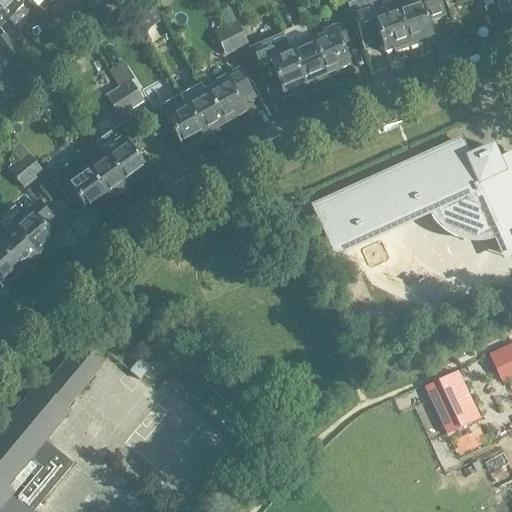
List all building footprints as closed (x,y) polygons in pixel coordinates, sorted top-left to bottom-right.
[(0,0),(0,9),(0,29),(23,7),(22,0),(0,0)] [(408,45),(393,0),(378,0),(377,0),(363,0),(350,5),(365,50),(382,44),(385,53),(408,45)] [(393,0),(408,45),(432,37),(427,23),(444,17),(438,0),(393,0)] [(511,0),(491,0),(494,8),(485,11),(491,29),(511,21),(511,0)] [(325,37),(312,43),(326,76),(349,66),(340,46),(347,43),(340,26),(324,33),(325,37)] [(307,33),(287,42),(291,52),(305,85),(326,76),(312,43),(307,33)] [(242,34),(230,40),(236,51),(247,45),(242,34)] [(5,35),(0,38),(0,52),(8,62),(19,53),(5,35)] [(305,85),(291,52),(287,42),(286,43),(283,36),(250,51),(268,93),(280,88),(283,95),(305,85)] [(230,40),(219,46),(225,57),(236,51),(230,40)] [(143,104),(129,83),(134,81),(123,64),(109,74),(133,110),(143,104)] [(93,77),(107,98),(120,119),(130,112),(103,71),(93,77)] [(238,71),(203,91),(205,95),(223,127),(244,115),(240,107),(254,99),(238,71)] [(57,94),(48,81),(33,95),(41,105),(57,94)] [(223,127),(205,95),(200,85),(179,97),(203,138),(223,127)] [(203,138),(179,97),(158,109),(147,115),(161,140),(172,133),(182,150),(203,138)] [(116,150),(105,158),(126,188),(146,174),(122,140),(114,146),(116,150)] [(331,250),(433,204),(435,207),(437,212),(441,218),(442,220),(445,222),(449,226),(456,231),(460,233),(466,235),(471,235),(476,235),(482,235),(487,234),(489,233),(493,231),(497,230),(511,258),(511,257),(511,166),(502,171),(492,147),(468,158),(462,143),(313,209),(331,250)] [(34,182),(43,174),(27,154),(26,154),(19,145),(11,151),(19,160),(17,162),(34,182)] [(105,158),(86,172),(107,201),(126,188),(105,158)] [(34,182),(17,162),(7,170),(24,190),(34,182)] [(87,216),(107,201),(86,172),(74,180),(72,177),(64,182),(87,216)] [(38,204),(23,217),(14,208),(2,219),(13,232),(37,259),(55,243),(42,229),(52,220),(38,204)] [(13,232),(0,242),(0,252),(19,274),(37,259),(13,232)] [(0,289),(1,290),(19,274),(0,252),(0,289)] [(511,372),(511,346),(490,357),(500,379),(511,372)] [(39,390),(0,436),(0,511),(30,511),(5,491),(46,443),(69,415),(65,411),(100,369),(79,351),(43,394),(39,390)] [(447,435),(478,420),(457,374),(425,389),(447,435)] [(34,511),(73,465),(46,443),(5,491),(30,511),(34,511)]
